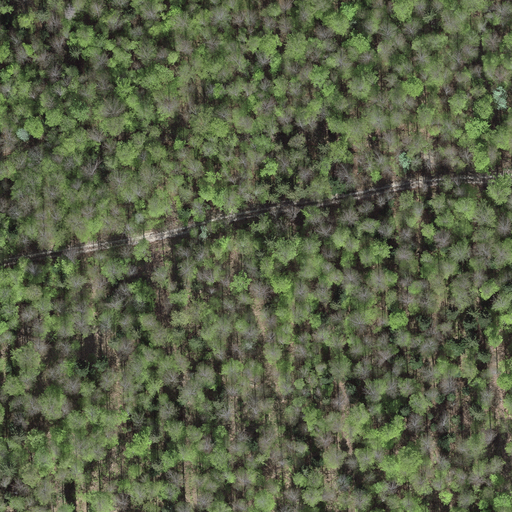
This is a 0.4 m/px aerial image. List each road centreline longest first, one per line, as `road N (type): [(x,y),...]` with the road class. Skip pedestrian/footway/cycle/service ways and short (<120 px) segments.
road 1 (track): [(0,152),(59,136),(356,140),(455,159),(511,193)]
road 2 (track): [(0,264),(511,169)]
